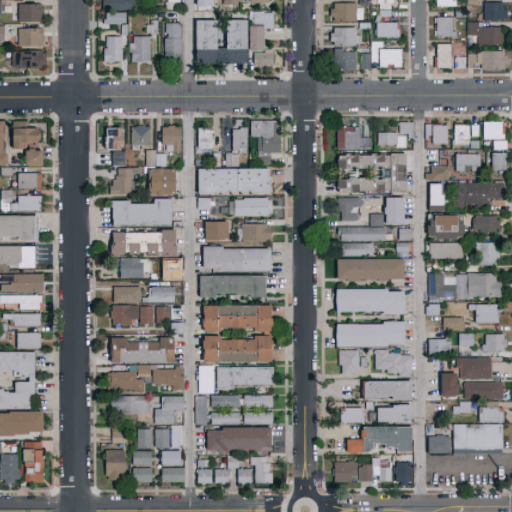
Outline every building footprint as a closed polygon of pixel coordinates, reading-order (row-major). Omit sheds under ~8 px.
[(99,0),(99,9),(130,10),(129,0),(99,0)] [(503,2),(481,2),(482,19),(503,19),(503,2)] [(16,3),(15,21),(39,22),(40,4),(16,3)] [(361,4),(328,3),(328,20),(360,20),(361,4)] [(271,28),(271,12),(250,11),(249,23),(261,23),(261,27),(271,28)] [(123,12),(102,12),(102,23),(123,23),(123,12)] [(451,17),(434,17),(433,35),(450,36),(451,17)] [(220,20),(220,48),(212,48),(212,20),(191,20),(191,63),(242,64),(242,20),(220,20)] [(180,23),(163,22),(162,59),(179,59),(180,23)] [(396,22),(374,22),(375,37),(396,37),(396,22)] [(476,45),(502,44),(501,26),(480,27),(480,22),(464,22),(465,35),(476,35),(476,45)] [(245,24),(245,51),(251,51),(250,64),(271,65),(271,49),(260,49),(260,25),(245,24)] [(40,27),(15,28),(16,46),(40,45),(40,27)] [(329,27),(329,45),(359,44),(359,34),(353,34),(353,27),(329,27)] [(148,35),(129,36),(129,61),(149,61),(148,35)] [(120,36),(104,36),(104,49),(101,49),(101,61),(120,61),(120,36)] [(398,48),(382,48),(382,41),(369,41),(370,67),(398,66),(398,48)] [(434,67),(448,68),(448,43),(434,43),(434,67)] [(354,69),(355,50),(331,49),(331,69),(354,69)] [(42,67),(42,51),(9,50),(8,67),(42,67)] [(503,50),(475,51),(475,69),(504,69),(503,50)] [(359,69),(369,68),(368,53),(359,53),(359,69)] [(473,67),(472,55),(452,55),(452,68),(473,67)] [(244,119),(236,118),(235,128),(225,127),(224,150),(243,151),(244,119)] [(277,151),(278,119),(247,119),(246,135),(255,135),(255,162),(268,163),(268,151),(277,151)] [(410,135),(411,121),(396,120),(396,135),(410,135)] [(500,120),(479,120),(480,137),(500,137),(500,120)] [(5,147),(18,146),(18,141),(32,140),(31,125),(23,125),(23,121),(5,122),(5,147)] [(444,143),(444,123),(423,123),(423,137),(430,137),(430,143),(444,143)] [(476,123),(451,124),(451,143),(466,143),(466,135),(476,135),(476,123)] [(149,143),(149,124),(128,125),(128,144),(149,143)] [(116,125),(99,126),(99,147),(117,146),(116,125)] [(158,143),(165,143),(165,151),(178,151),(179,125),(159,125),(158,143)] [(367,133),(356,133),(356,125),(332,125),(333,147),(368,146),(367,133)] [(195,148),(210,148),(210,127),(195,127),(195,148)] [(403,145),(404,132),(374,131),(374,145),(403,145)] [(504,139),(491,139),(490,149),(504,149),(504,139)] [(19,163),(38,164),(38,148),(20,147),(19,163)] [(164,164),(164,152),(154,152),(154,148),(143,149),(143,164),(164,164)] [(121,150),(110,149),(109,164),(120,165),(121,150)] [(236,166),(236,152),(223,152),(223,166),(236,166)] [(453,152),(453,169),(476,170),(477,153),(453,152)] [(402,189),(401,153),(333,154),(333,166),(372,166),(372,175),(332,176),(332,190),(402,189)] [(426,179),(446,178),(445,164),(425,165),(426,179)] [(113,166),(113,184),(106,184),(105,192),(128,193),(129,173),(136,173),(136,166),(113,166)] [(143,193),(171,193),(170,166),(143,167),(143,193)] [(265,167),(193,166),(192,191),(264,192),(265,167)] [(38,187),(39,172),(15,171),(14,186),(38,187)] [(502,181),(451,182),(451,204),(503,203),(502,181)] [(425,182),(425,203),(438,204),(438,182),(425,182)] [(37,194),(14,194),(15,202),(7,202),(7,209),(37,209),(37,194)] [(399,223),(400,195),(381,195),(380,212),(367,212),(367,223),(399,223)] [(106,223),(166,223),(166,196),(148,196),(148,200),(106,200),(106,223)] [(357,196),(335,196),(335,219),(355,219),(355,207),(357,207),(357,196)] [(231,214),(269,214),(269,197),(231,197),(231,214)] [(32,214),(0,213),(0,236),(32,237),(32,214)] [(453,213),(427,213),(428,230),(447,229),(447,234),(461,234),(461,223),(453,223),(453,213)] [(496,215),(471,215),(470,230),(495,230),(496,215)] [(223,219),(200,219),(200,238),(223,238),(223,219)] [(240,222),(240,240),(267,240),(267,222),(240,222)] [(381,226),(335,225),(335,239),(381,240),(381,226)] [(171,251),(171,228),(156,227),(156,240),(152,240),(152,251),(171,251)] [(106,252),(151,252),(151,239),(154,239),(154,231),(106,230),(106,252)] [(338,254),(370,254),(370,241),(338,242),(338,254)] [(426,242),(426,258),(461,257),(461,241),(426,242)] [(495,264),(496,241),(474,241),(473,264),(495,264)] [(30,245),(0,244),(0,264),(30,264),(30,245)] [(197,247),(198,269),(266,268),(266,246),(197,247)] [(399,256),(332,257),(332,278),(400,277),(399,256)] [(140,277),(140,271),(147,271),(147,257),(117,257),(117,276),(140,277)] [(40,272),(0,272),(0,290),(40,290),(40,272)] [(260,294),(261,274),(195,273),(194,295),(212,296),(212,293),(260,294)] [(497,273),(426,273),(426,296),(497,296),(497,273)] [(110,301),(137,302),(137,286),(110,285),(110,301)] [(146,301),(171,301),(171,286),(146,286),(146,301)] [(330,288),(330,311),(399,310),(399,287),(330,288)] [(39,308),(39,294),(0,293),(0,301),(16,302),(16,308),(39,308)] [(267,304),(197,303),(197,330),(216,330),(216,327),(267,328),(267,304)] [(471,321),(494,322),(495,303),(471,303),(471,321)] [(166,305),(137,305),(136,322),(166,323),(166,305)] [(37,312),(0,311),(0,318),(11,318),(11,325),(36,325),(37,312)] [(461,316),(439,316),(440,329),(461,329),(461,316)] [(400,344),(399,321),(330,322),(331,345),(400,344)] [(36,332),(14,331),(14,346),(36,347),(36,332)] [(479,342),(479,350),(502,350),(502,333),(482,332),(482,342),(479,342)] [(456,344),(470,345),(471,333),(456,333),(456,344)] [(267,360),(267,334),(250,334),(251,338),(215,338),(215,334),(197,335),(198,361),(267,360)] [(169,360),(168,338),(121,339),(121,335),(104,336),(105,361),(169,360)] [(447,353),(447,338),(426,338),(426,353),(447,353)] [(30,350),(0,349),(0,407),(25,408),(25,394),(29,394),(29,380),(10,380),(10,388),(0,388),(0,370),(29,371),(30,350)] [(356,349),(337,349),(336,371),(356,371),(356,349)] [(409,374),(409,351),(372,351),(372,368),(384,368),(384,374),(409,374)] [(489,378),(489,357),(454,357),(454,368),(458,368),(458,378),(489,378)] [(196,365),(197,392),(213,392),(212,364),(196,365)] [(215,389),(232,389),(231,384),(272,383),(272,366),(215,366),(215,389)] [(133,371),(107,371),(106,389),(141,389),(141,378),(133,378),(133,371)] [(435,395),(454,395),(454,372),(436,372),(435,395)] [(407,399),(407,379),(359,380),(359,397),(387,396),(387,399),(407,399)] [(462,398),(501,399),(501,381),(463,380),(462,398)] [(143,394),(107,395),(107,412),(147,412),(147,400),(143,400),(143,394)] [(171,424),(171,408),(183,409),(184,395),(159,394),(158,408),(152,408),(151,423),(171,424)] [(209,407),(238,408),(238,395),(209,394),(209,407)] [(271,406),(270,394),(242,394),(243,407),(271,406)] [(194,423),(205,424),(206,395),(194,395),(194,423)] [(407,420),(407,404),(372,405),(373,421),(407,420)] [(360,422),(360,407),(337,406),(337,421),(360,422)] [(477,421),(501,421),(501,407),(477,406),(477,421)] [(38,410),(0,410),(0,432),(38,432),(38,410)] [(210,424),(238,423),(238,411),(209,412),(210,424)] [(271,423),(271,411),(242,411),(242,423),(271,423)] [(407,425),(360,425),(360,438),(341,438),(341,451),(368,451),(368,442),(380,442),(380,448),(407,448),(407,425)] [(453,449),(453,425),(501,425),(501,448),(453,449)] [(269,447),(268,426),(202,428),(203,449),(269,447)] [(153,446),(168,447),(168,428),(154,427),(153,446)] [(124,441),(124,428),(109,428),(109,442),(124,441)] [(150,446),(150,428),(135,428),(135,446),(150,446)] [(450,437),(451,453),(429,453),(429,437),(450,437)] [(19,481),(39,481),(40,461),(38,461),(38,440),(20,440),(19,481)] [(121,478),(122,449),(102,448),(102,478),(121,478)] [(149,465),(149,450),(130,449),(130,464),(149,465)] [(178,464),(178,450),(159,450),(159,465),(178,464)] [(0,479),(15,480),(15,453),(0,452),(0,479)] [(267,455),(251,456),(252,482),(268,482),(267,455)] [(376,480),(390,480),(389,457),(370,458),(370,474),(376,474),(376,480)] [(209,482),(208,458),(194,458),(195,483),(209,482)] [(354,461),(331,460),(330,480),(354,481),(354,461)] [(411,462),(394,461),(393,482),(410,483),(411,462)] [(356,463),(356,480),(369,480),(369,463),(356,463)] [(182,466),(159,467),(159,481),(182,480),(182,466)] [(149,481),(149,467),(130,467),(130,481),(149,481)] [(226,482),(226,468),(212,467),(212,482),(226,482)] [(234,482),(252,482),(252,468),(234,468),(234,482)]
